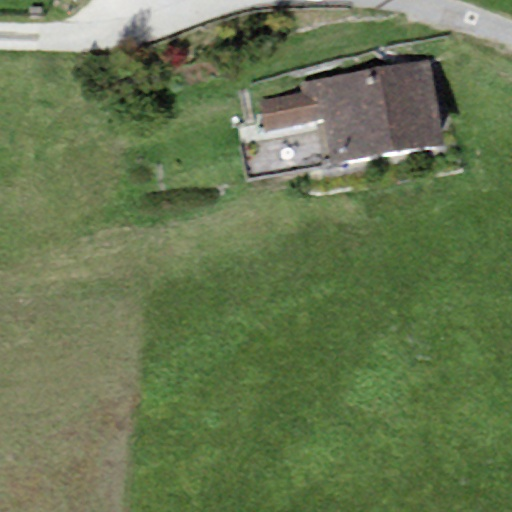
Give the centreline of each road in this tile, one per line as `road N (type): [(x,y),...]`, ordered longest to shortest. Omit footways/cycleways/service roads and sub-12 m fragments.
road 1 (residential): [(159,0),(99,33),(0,31)]
road 2 (residential): [(511,40),(386,0)]
